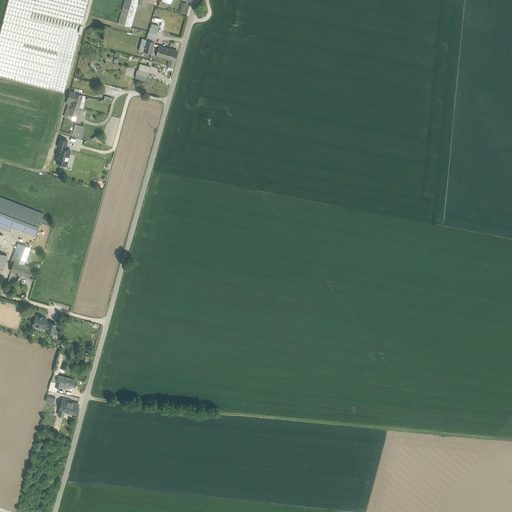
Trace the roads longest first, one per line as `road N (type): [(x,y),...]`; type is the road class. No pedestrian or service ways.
road 1 (unclassified): [(196,0),(55,511)]
road 2 (track): [(511,440),(87,397)]
